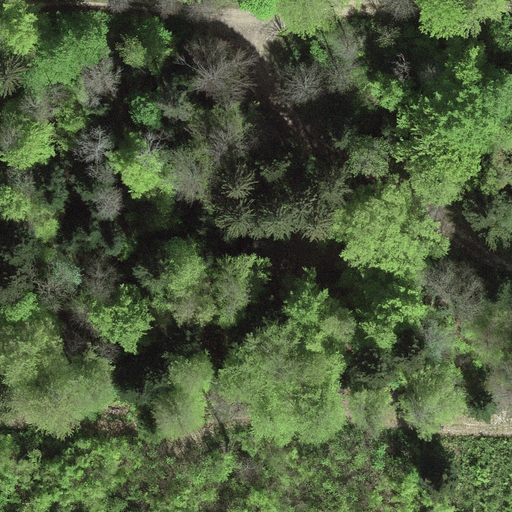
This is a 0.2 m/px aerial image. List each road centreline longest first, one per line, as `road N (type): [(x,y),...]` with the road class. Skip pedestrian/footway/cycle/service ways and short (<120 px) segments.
road 1 (track): [(0,421),(224,427),(270,414),(511,422)]
road 2 (track): [(272,14),(260,51),(274,93),(316,136),(511,272)]
road 3 (track): [(272,14),(0,4)]
road 4 (track): [(510,0),(272,14)]
